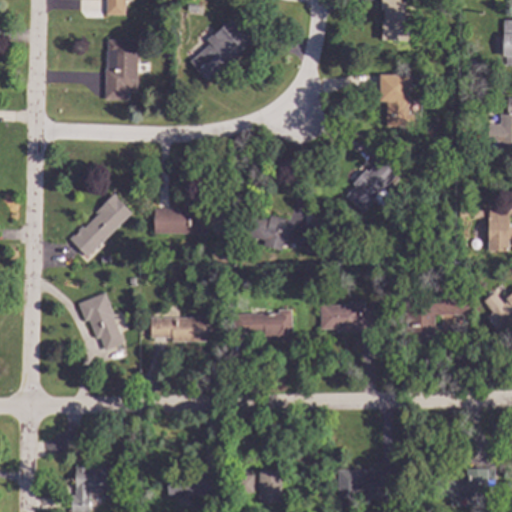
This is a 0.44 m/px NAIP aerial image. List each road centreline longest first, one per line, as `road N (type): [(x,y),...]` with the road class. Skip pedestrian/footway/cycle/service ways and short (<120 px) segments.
road 1 (residential): [(37,0),(25,511)]
road 2 (residential): [(511,401),(0,405)]
road 3 (residential): [(316,0),(307,69),(286,108),(204,135),(33,131)]
